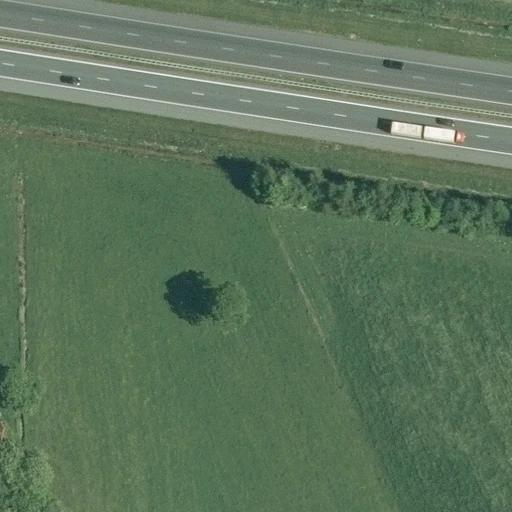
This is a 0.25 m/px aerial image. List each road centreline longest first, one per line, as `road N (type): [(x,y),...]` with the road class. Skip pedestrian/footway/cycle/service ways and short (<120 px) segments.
road 1 (motorway): [(511,91),(0,13)]
road 2 (motorway): [(0,62),(511,137)]
